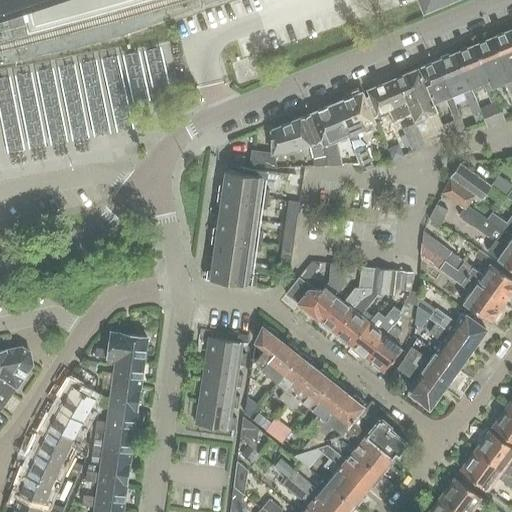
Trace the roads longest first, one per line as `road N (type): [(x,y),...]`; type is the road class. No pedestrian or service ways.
road 1 (unclassified): [(155,169),(195,126),(500,0)]
road 2 (residential): [(267,305),(337,367),(368,380),(450,441)]
road 3 (residential): [(154,511),(181,294)]
road 4 (residential): [(426,168),(414,258),(302,243)]
road 5 (residential): [(302,243),(308,173),(369,180),(403,166),(426,168)]
road 6 (unclassified): [(155,169),(83,240),(0,270)]
road 7 (residential): [(13,439),(83,329)]
